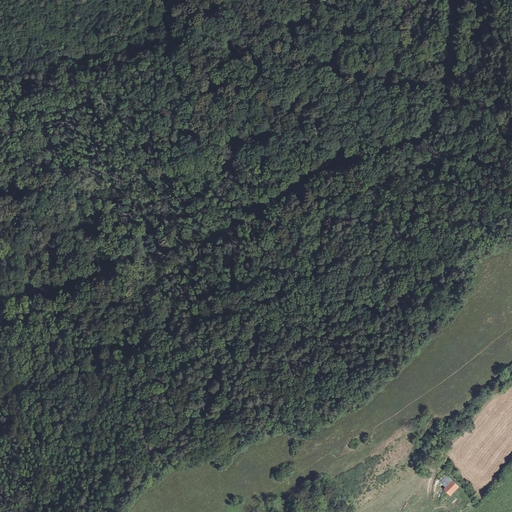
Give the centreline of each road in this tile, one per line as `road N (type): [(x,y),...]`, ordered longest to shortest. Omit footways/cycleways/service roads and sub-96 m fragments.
road 1 (track): [(223,235),(340,166),(417,137),(444,97),(455,0)]
road 2 (track): [(511,370),(436,461),(429,488),(436,508)]
road 3 (track): [(145,262),(0,316)]
